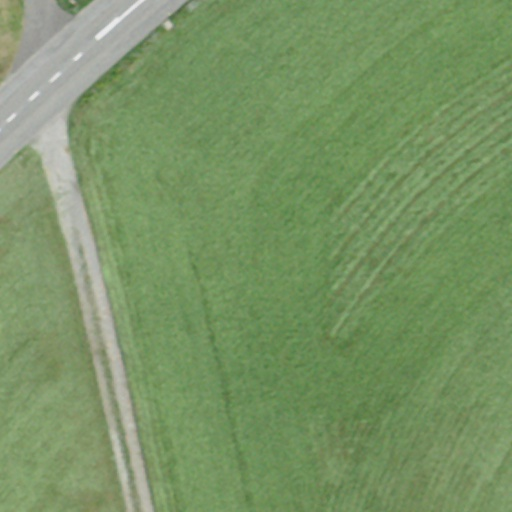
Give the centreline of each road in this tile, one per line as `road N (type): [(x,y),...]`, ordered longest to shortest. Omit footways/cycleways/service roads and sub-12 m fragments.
road 1 (track): [(151,511),(46,83)]
road 2 (secondary): [(46,83),(142,0)]
